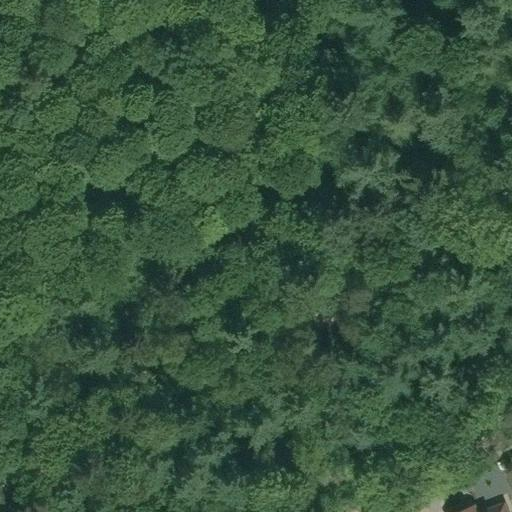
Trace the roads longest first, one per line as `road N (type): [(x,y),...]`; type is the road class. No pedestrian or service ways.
road 1 (track): [(0,485),(511,219)]
road 2 (residential): [(381,511),(511,448)]
